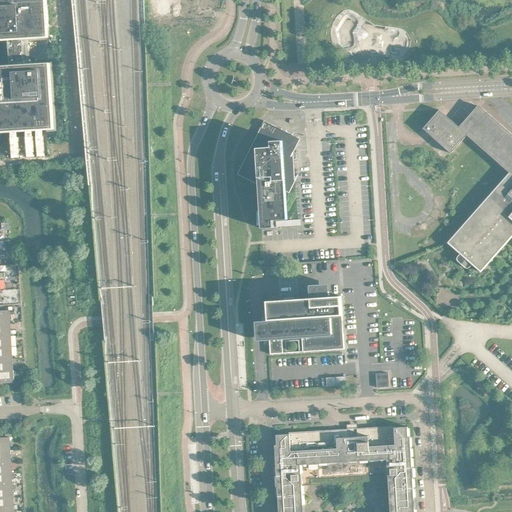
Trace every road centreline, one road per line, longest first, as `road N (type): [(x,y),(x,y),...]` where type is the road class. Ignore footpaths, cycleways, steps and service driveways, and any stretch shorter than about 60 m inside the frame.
road 1 (secondary): [(215,96),(191,159),(202,409)]
road 2 (secondary): [(234,409),(219,160),(236,104)]
road 3 (unclassified): [(83,511),(76,406),(0,410)]
road 4 (residential): [(430,511),(424,406),(414,397),(377,400)]
road 5 (residential): [(394,161),(402,220),(421,220),(432,207),(425,185)]
